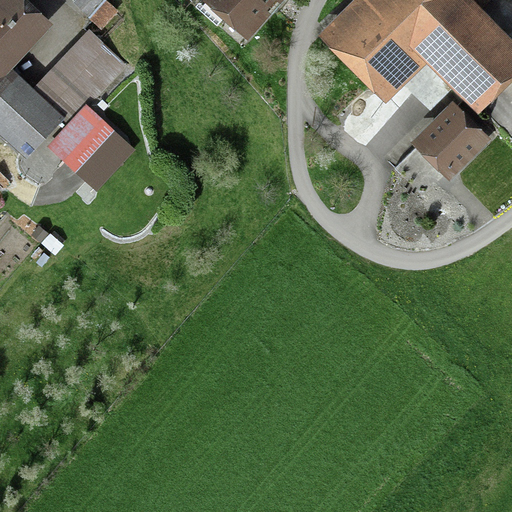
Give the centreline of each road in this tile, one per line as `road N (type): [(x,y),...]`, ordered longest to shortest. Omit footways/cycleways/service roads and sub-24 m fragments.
road 1 (track): [(511,215),(442,258),(396,261),(350,245),(318,217),(299,182),(293,126),(296,46),(319,0)]
road 2 (track): [(420,84),(350,245)]
